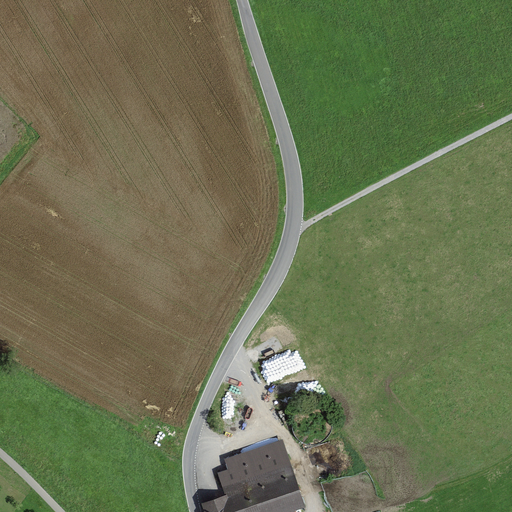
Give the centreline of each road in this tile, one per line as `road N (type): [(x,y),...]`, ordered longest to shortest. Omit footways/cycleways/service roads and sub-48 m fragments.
road 1 (tertiary): [(195,511),(190,443),(225,359),(285,256),(294,206),(290,157),(241,0)]
road 2 (track): [(291,232),(511,116)]
